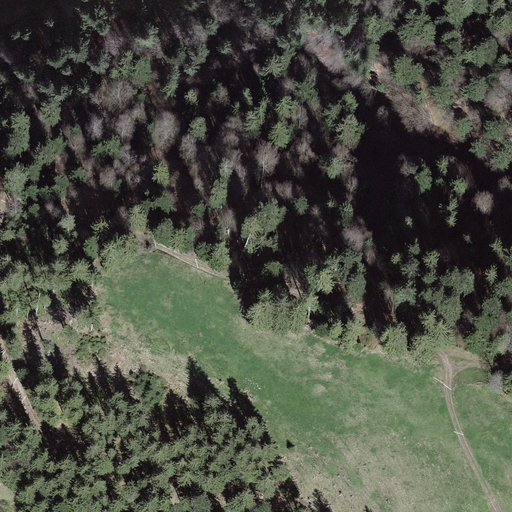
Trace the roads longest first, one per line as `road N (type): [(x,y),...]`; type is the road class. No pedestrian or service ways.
road 1 (track): [(0,234),(10,206),(41,207),(421,339),(446,373),(457,433),(496,511)]
road 2 (track): [(125,511),(0,396)]
